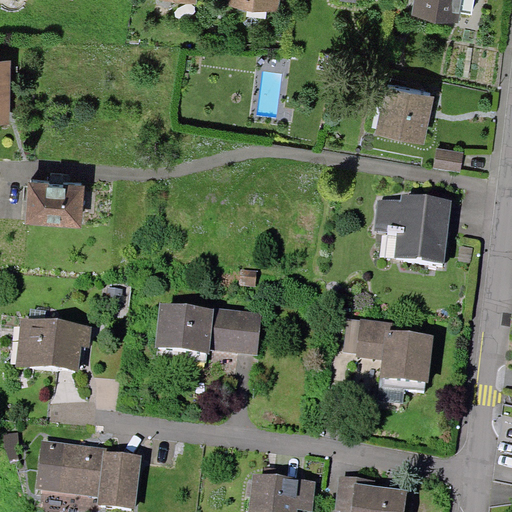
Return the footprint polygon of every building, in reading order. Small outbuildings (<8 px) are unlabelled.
[(272,9),(273,0),(216,0),(216,1),(272,9)] [(469,13),(471,0),(414,0),(413,11),(453,18),(454,10),(469,13)] [(383,132),(418,139),(428,94),(386,85),(381,107),(388,109),(383,132)] [(432,166),(457,170),(459,154),(434,150),(432,166)] [(76,221),(79,184),(28,181),(26,217),(76,221)] [(401,264),(440,269),(447,209),(414,205),(411,204),(408,203),(405,203),(403,205),(400,209),(377,207),(374,235),(386,236),(385,239),(401,241),(404,244),(401,264)] [(239,286),(252,287),(253,277),(240,276),(239,286)] [(178,356),(204,359),(205,344),(235,347),(234,355),(254,357),(258,322),(207,316),(207,319),(161,314),(155,361),(177,363),(178,356)] [(389,330),(359,327),(355,359),(373,361),(376,347),(385,348),(378,402),(398,404),(399,393),(422,395),(428,346),(387,341),(389,330)] [(28,370),(73,376),(76,349),(84,350),(86,336),(22,328),(20,347),(27,348),(28,370)] [(117,511),(129,511),(135,464),(106,460),(106,458),(40,450),(35,490),(100,498),(99,510),(117,511)] [(307,507),(310,489),(254,482),(250,511),(291,511),(292,505),(307,507)] [(356,495),(357,485),(339,483),(335,511),(401,511),(403,501),(356,495)]
